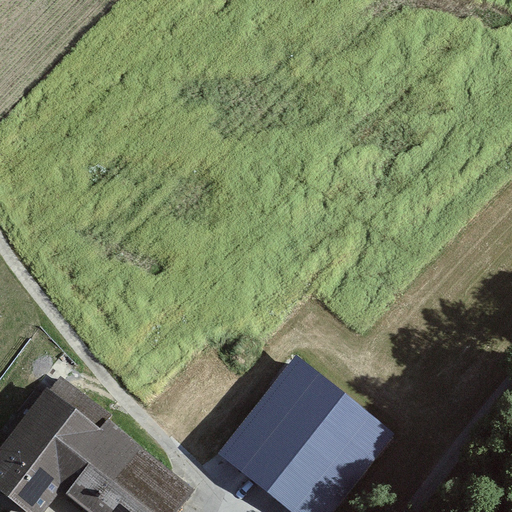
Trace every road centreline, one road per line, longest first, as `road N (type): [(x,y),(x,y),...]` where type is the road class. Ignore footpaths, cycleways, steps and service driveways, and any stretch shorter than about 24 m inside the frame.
road 1 (track): [(211,511),(196,478),(81,351),(0,242)]
road 2 (track): [(511,383),(385,511)]
